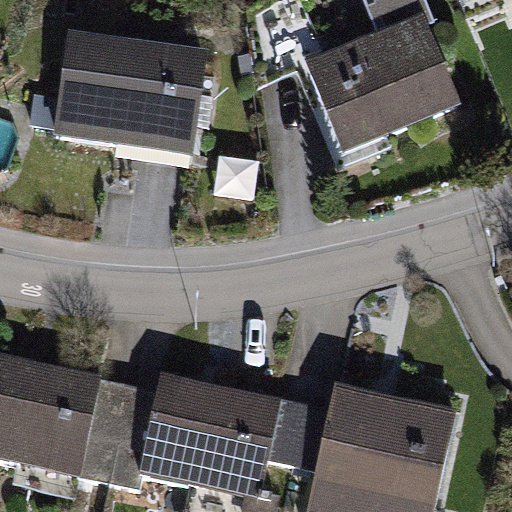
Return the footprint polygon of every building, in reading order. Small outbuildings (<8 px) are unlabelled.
[(340,180),(463,130),(429,45),(439,41),(422,0),(356,0),(356,1),(376,51),(300,82),(340,180)] [(213,66),(69,43),(50,158),(195,181),(213,66)] [(0,468),(83,487),(104,389),(0,366),(0,468)] [(265,487),(283,408),(159,381),(155,401),(104,389),(83,487),(143,498),(146,481),(261,506),(265,487)] [(439,511),(459,417),(335,391),(329,417),(283,408),(265,487),(312,497),(309,511),(439,511)]
